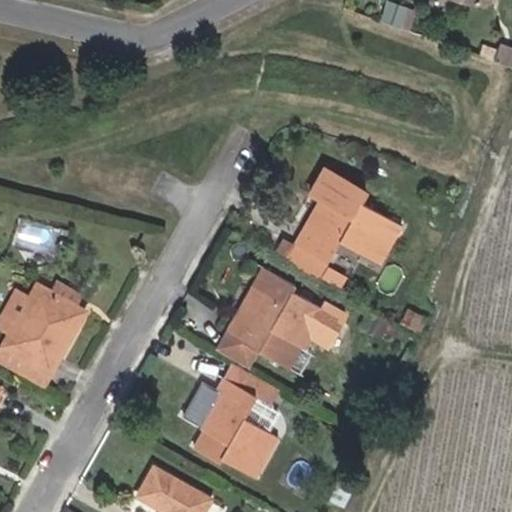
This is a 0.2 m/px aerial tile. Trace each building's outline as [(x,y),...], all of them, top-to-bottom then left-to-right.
[(386,15),(401,21),(406,8),(390,2),(386,15)] [(384,20),(400,26),(401,21),(386,15),(384,20)] [(511,43),(505,41),(498,59),(511,63),(511,43)] [(381,262),(401,225),(359,202),(365,193),(323,170),(310,194),(321,200),(297,243),(315,253),(306,268),(320,276),(340,239),(381,262)] [(297,243),(290,240),(282,255),(306,268),(315,253),(297,243)] [(264,269),(228,333),(259,350),(292,369),(305,346),(325,310),(291,291),(294,285),(264,269)] [(345,280),(329,272),(325,278),(341,287),(345,280)] [(1,347),(50,373),(85,310),(36,283),(28,297),(17,291),(0,321),(0,326),(10,332),(1,347)] [(413,324),(419,313),(409,308),(403,319),(413,324)] [(325,310),(305,346),(313,351),(333,315),(325,310)] [(419,313),(413,324),(420,328),(426,317),(419,313)] [(386,339),(399,347),(406,334),(393,326),(386,339)] [(259,350),(228,333),(219,350),(250,367),(259,350)] [(0,348),(0,361),(43,386),(50,373),(1,347),(0,348)] [(234,364),(225,378),(255,396),(268,404),(277,390),(234,364)] [(255,396),(225,378),(198,424),(208,430),(198,448),(220,461),(223,456),(256,475),(278,438),(242,417),(255,396)] [(164,511),(203,511),(212,497),(155,466),(138,496),(166,511),(164,511)]
